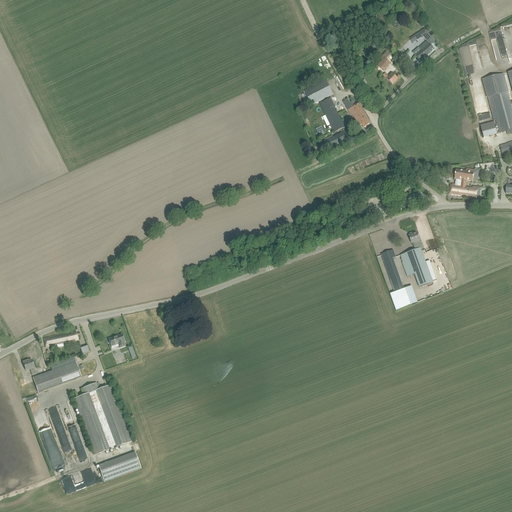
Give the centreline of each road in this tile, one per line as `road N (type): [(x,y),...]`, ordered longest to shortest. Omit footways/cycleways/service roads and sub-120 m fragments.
road 1 (unclassified): [(0,354),(61,321),(192,297),(446,205)]
road 2 (unclassified): [(446,205),(404,168),(373,121),(442,49)]
road 3 (unknown): [(0,498),(134,445)]
road 4 (track): [(303,0),(349,88),(375,112)]
road 5 (unknown): [(42,396),(100,372),(79,318)]
